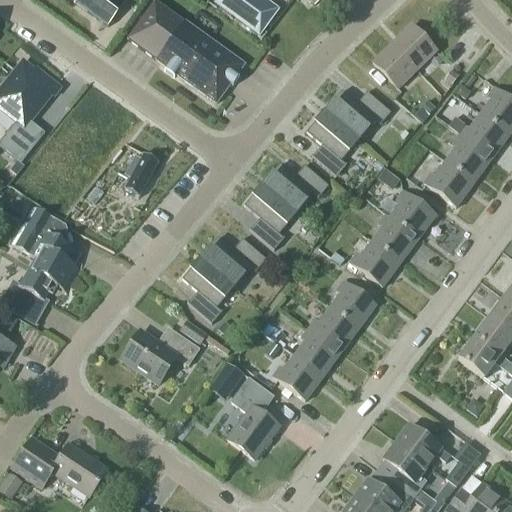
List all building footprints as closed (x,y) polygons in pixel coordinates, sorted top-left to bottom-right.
[(76,0),(74,4),(106,28),(116,14),(96,0),(76,0)] [(259,0),(215,0),(212,5),(257,38),(276,12),(259,0)] [(238,79),(236,77),(243,68),(153,3),(125,42),(165,71),(163,73),(173,80),(175,78),(215,106),(229,87),(231,89),(238,79)] [(390,47),(416,73),(435,55),(409,28),(390,47)] [(396,91),(416,73),(390,47),(371,66),(396,91)] [(34,75),(21,65),(0,92),(0,112),(15,124),(0,142),(0,150),(20,166),(44,136),(28,123),(55,89),(35,73),(34,75)] [(447,91),(458,76),(451,72),(440,86),(447,91)] [(469,95),(462,90),(458,97),(464,101),(469,95)] [(478,117),(507,139),(511,132),(511,105),(492,91),(484,101),(488,104),(478,117)] [(323,115),(357,144),(374,124),(379,128),(390,116),(365,95),(355,106),(340,94),(323,115)] [(428,117),(421,110),(414,118),(422,124),(428,117)] [(340,163),(357,144),(323,115),(305,136),(320,148),(310,159),(335,180),(346,168),(340,163)] [(106,130),(106,128),(85,116),(84,118),(85,118),(71,143),(90,155),(105,129),(106,130)] [(468,132),(463,129),(456,138),(490,163),(507,139),(478,117),(468,132)] [(454,120),(446,129),(456,136),(463,127),(454,120)] [(472,187),(490,163),(456,138),(450,148),(453,150),(442,165),(472,187)] [(76,181),(90,155),(71,143),(56,170),(76,181)] [(123,179),(128,181),(122,192),(138,200),(157,165),(141,157),(138,162),(133,159),(123,179)] [(454,211),(472,187),(442,165),(433,178),(429,176),(421,186),(454,211)] [(260,188),(295,217),(311,198),(317,202),(327,189),(303,168),(293,180),(278,167),(260,188)] [(40,196),(62,208),(62,207),(61,206),(76,181),(56,170),(42,195),(41,195),(40,196)] [(278,237),(295,217),(260,188),(243,209),(257,222),(248,233),(273,254),(283,241),(278,237)] [(387,221),(416,243),(435,218),(401,193),(394,203),(398,206),(387,220),(387,221)] [(59,293),(80,257),(59,244),(65,233),(64,228),(31,209),(9,246),(35,261),(19,290),(11,286),(0,305),(0,308),(32,327),(44,305),(40,303),(50,287),(59,293)] [(387,221),(387,220),(384,218),(376,228),(380,231),(369,245),(399,267),(416,243),(387,221)] [(198,261),(233,291),(249,271),(254,275),(265,263),(240,242),(231,253),(216,240),(198,261)] [(381,291),(399,267),(369,245),(359,259),(355,257),(348,267),(381,291)] [(216,310),(233,291),(198,261),(180,282),(195,295),(186,306),(210,327),(221,315),(216,310)] [(328,311),(357,333),(375,309),(342,284),(335,294),(338,297),(328,311)] [(511,287),(502,301),(511,308),(511,287)] [(511,340),(511,308),(502,301),(487,321),(511,340)] [(339,357),(357,333),(328,311),(317,325),(314,322),(306,332),(339,357)] [(0,316),(0,329),(10,335),(16,325),(0,316)] [(511,348),(511,340),(487,321),(472,342),(498,361),(499,359),(509,346),(511,348)] [(205,338),(185,324),(178,334),(198,348),(205,338)] [(228,329),(223,325),(217,333),(222,337),(228,329)] [(321,380),(339,357),(306,332),(299,341),(303,344),(292,359),(321,380)] [(164,349),(141,334),(121,363),(156,386),(173,361),(186,370),(198,352),(173,335),(164,349)] [(0,359),(6,363),(14,349),(0,340),(0,359)] [(472,342),(456,362),(482,382),(494,366),(511,380),(501,395),(511,403),(511,368),(499,359),(498,361),(472,342)] [(303,405),(321,380),(292,359),(282,372),(279,369),(270,380),(303,405)] [(234,387),(241,378),(226,367),(219,377),(208,392),(223,403),(234,387)] [(246,418),(226,444),(253,463),(277,430),(260,417),(272,401),(247,384),(230,406),(246,418)] [(469,404),(464,411),(474,418),(481,408),(475,403),(469,404)] [(394,446),(426,469),(434,459),(444,466),(449,459),(407,428),(394,446)] [(58,461),(29,442),(10,471),(40,491),(50,475),(88,500),(105,474),(67,448),(58,461)] [(418,480),(426,469),(394,446),(381,463),(401,477),(393,487),(413,502),(425,485),(418,480)] [(455,491),(468,473),(457,465),(444,482),(447,484),(455,491)] [(0,496),(10,503),(21,485),(8,476),(0,487),(0,496)] [(460,492),(461,493),(446,511),(497,511),(503,504),(469,479),(460,492)] [(405,511),(413,502),(393,487),(386,497),(367,483),(354,500),(369,511),(405,511)] [(429,511),(438,511),(455,491),(447,484),(433,504),(435,505),(429,511)] [(422,510),(425,511),(429,511),(435,505),(433,504),(419,494),(413,503),(422,510)] [(369,511),(354,500),(344,511),(369,511)]
